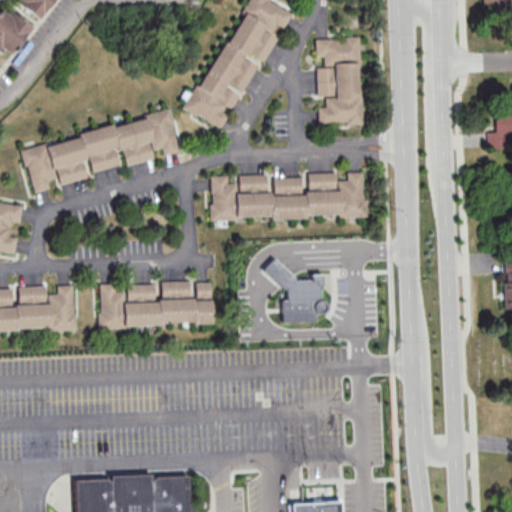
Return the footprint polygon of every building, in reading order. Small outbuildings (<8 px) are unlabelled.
[(51,0),(10,0),(38,20),(51,0)] [(243,0),(184,110),(220,129),(240,93),(241,94),(258,64),(261,66),(291,11),(270,0),(243,0)] [(511,0),(482,0),(483,10),(511,9),(511,0)] [(31,26),(2,5),(0,8),(0,50),(2,48),(11,55),(31,26)] [(362,125),(359,38),(315,40),(318,126),(362,125)] [(157,160),(156,156),(179,151),(170,112),(19,147),(29,190),(157,160)] [(496,131),(487,131),(487,144),(511,144),(511,112),(495,113),(496,131)] [(210,176),(210,220),(366,219),(365,174),(210,176)] [(0,253),(13,255),(15,237),(8,236),(10,223),(18,224),(21,204),(0,201),(0,253)] [(362,295),(361,261),(302,262),(303,296),(362,295)] [(212,324),(211,282),(97,285),(98,327),(212,324)] [(0,332),(74,330),(73,285),(0,287),(0,332)] [(71,511),(71,479),(184,474),(187,511),(71,511)]
